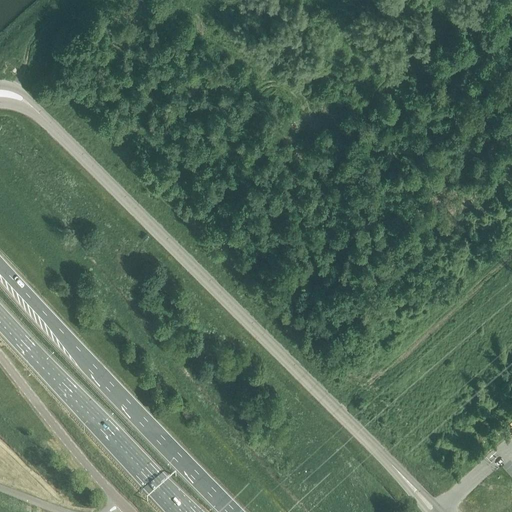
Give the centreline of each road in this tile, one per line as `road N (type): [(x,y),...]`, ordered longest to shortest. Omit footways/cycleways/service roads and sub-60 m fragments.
road 1 (tertiary): [(394,468),(32,108)]
road 2 (primary): [(233,511),(0,265)]
road 3 (primary): [(0,316),(184,511)]
road 4 (track): [(511,256),(344,406)]
road 5 (unclassified): [(120,503),(0,357)]
road 6 (track): [(9,104),(32,39),(75,0)]
